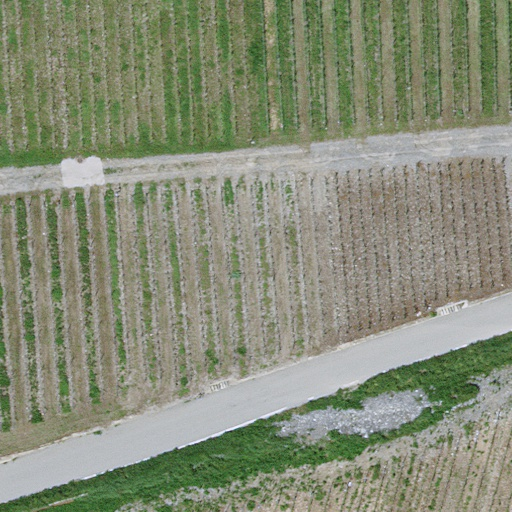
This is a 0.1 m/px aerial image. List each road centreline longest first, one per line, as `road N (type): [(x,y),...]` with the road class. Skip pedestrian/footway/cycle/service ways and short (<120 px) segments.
road 1 (unclassified): [(0,484),(511,319)]
road 2 (track): [(511,136),(0,177)]
